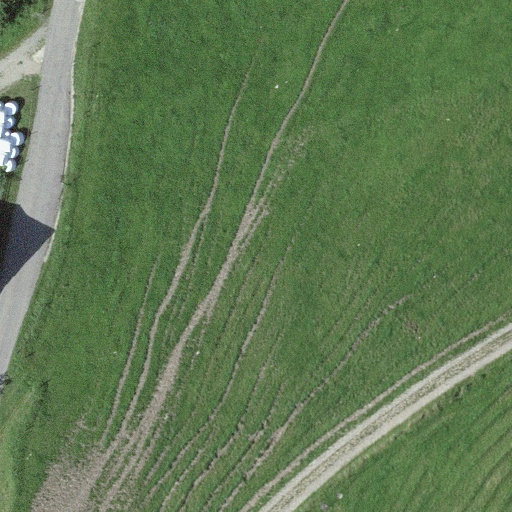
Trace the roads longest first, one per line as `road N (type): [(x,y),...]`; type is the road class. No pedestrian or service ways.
road 1 (unclassified): [(76,0),(0,359)]
road 2 (track): [(286,511),(328,468),(511,346)]
